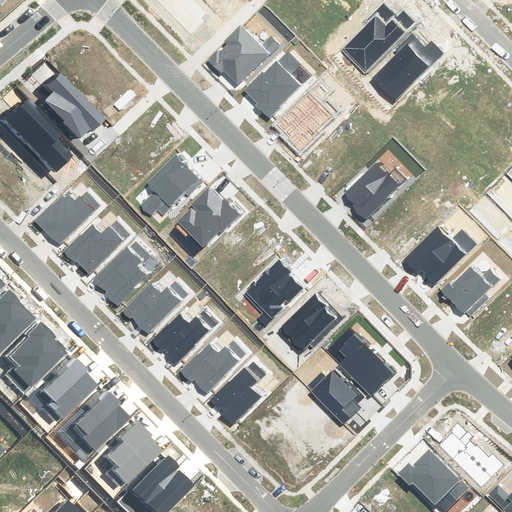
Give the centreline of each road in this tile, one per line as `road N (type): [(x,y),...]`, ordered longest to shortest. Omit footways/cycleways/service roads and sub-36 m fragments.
road 1 (tertiary): [(177,77),(457,366)]
road 2 (residential): [(7,237),(275,511)]
road 3 (residential): [(315,511),(457,366)]
